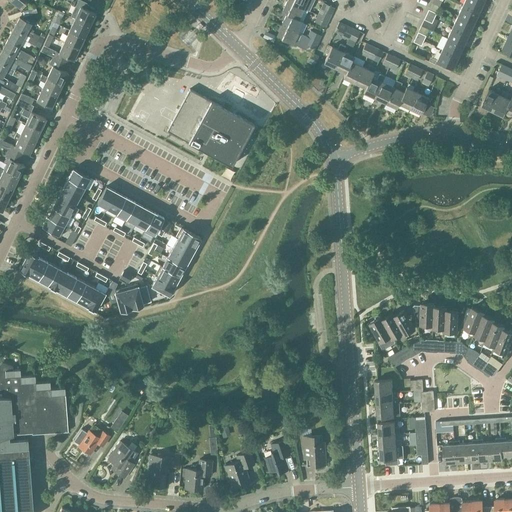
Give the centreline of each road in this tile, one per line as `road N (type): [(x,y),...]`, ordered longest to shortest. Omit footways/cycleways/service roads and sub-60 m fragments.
road 1 (residential): [(0,257),(100,47),(119,42),(206,67),(236,49)]
road 2 (tertiary): [(358,485),(334,158)]
road 3 (residential): [(213,511),(86,493),(42,447)]
road 4 (residential): [(358,485),(511,476)]
road 5 (tertiary): [(334,158),(236,49)]
road 6 (residential): [(219,511),(282,492),(358,485)]
road 7 (tertiary): [(454,138),(415,136),(334,158)]
